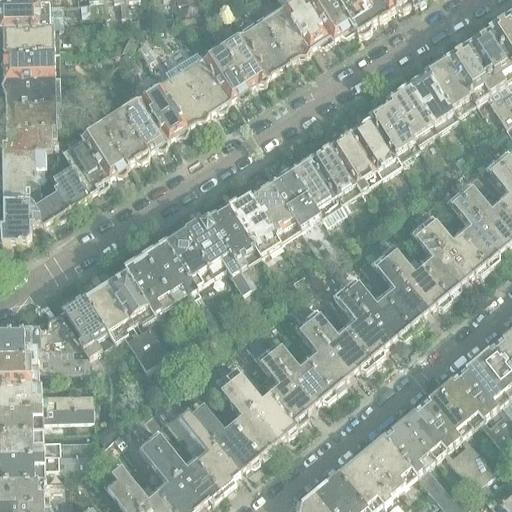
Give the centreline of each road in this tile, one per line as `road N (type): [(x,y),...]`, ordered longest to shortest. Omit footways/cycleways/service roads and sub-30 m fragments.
road 1 (residential): [(0,307),(483,0)]
road 2 (residential): [(511,309),(268,511)]
